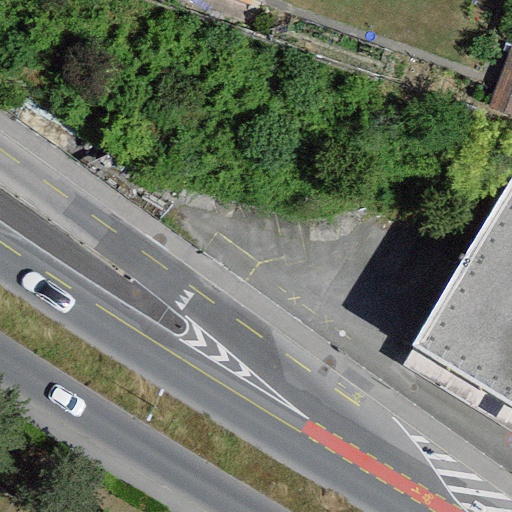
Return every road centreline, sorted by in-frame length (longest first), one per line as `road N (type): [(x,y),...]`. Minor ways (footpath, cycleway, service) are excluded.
road 1 (residential): [(389,504),(277,369),(0,164)]
road 2 (secondary): [(389,504),(0,260)]
road 3 (secondary): [(0,357),(245,511)]
